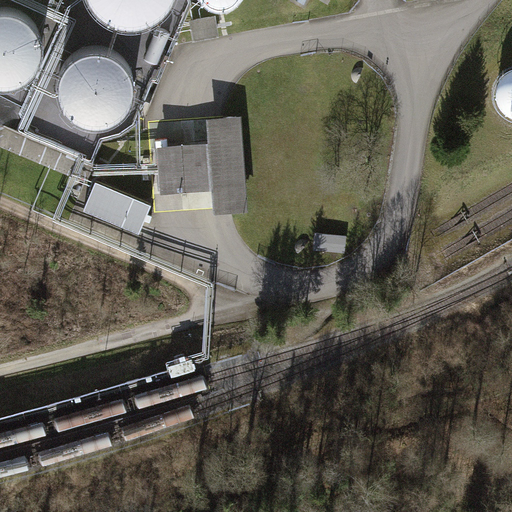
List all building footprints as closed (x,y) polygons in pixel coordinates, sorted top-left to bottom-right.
[(96,0),(104,7),(117,14),(132,16),(147,13),(160,6),(165,0),(96,0)] [(27,12),(16,6),(4,3),(0,3),(0,77),(9,78),(21,74),(31,66),(38,55),(41,43),(40,31),(35,20),(27,12)] [(136,71),(132,59),(125,49),(115,42),(103,38),(90,39),(78,43),(68,50),(61,61),(57,75),(59,88),(65,101),(75,110),(87,116),(101,117),(114,113),(125,105),(133,95),(136,83),(136,71)] [(511,64),(505,67),(497,72),(492,78),(490,86),(490,95),(493,102),(498,109),(504,114),(511,116),(511,64)] [(197,139),(157,141),(160,189),(199,187),(212,186),(213,209),(248,207),(242,112),(207,114),(208,138),(197,139)] [(145,224),(156,194),(98,173),(87,204),(145,224)]
